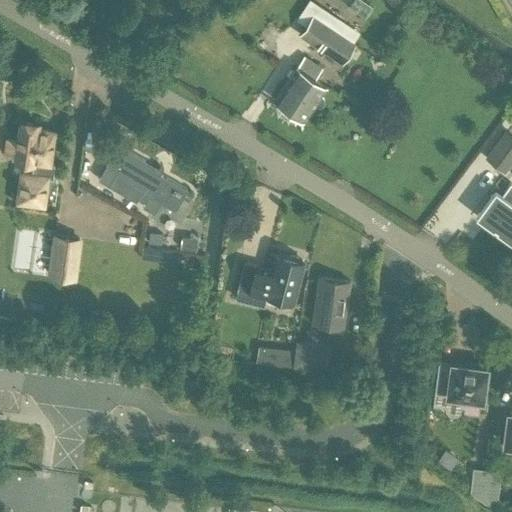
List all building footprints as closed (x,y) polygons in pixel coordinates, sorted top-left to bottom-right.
[(300,35),(341,63),(354,43),(312,16),(300,35)] [(274,100),(303,119),(309,110),(312,112),(315,113),(318,111),(323,103),(323,100),(322,97),(319,95),(325,86),(314,79),(322,68),(304,55),(296,67),(274,100)] [(17,201),(43,204),(47,177),(52,178),(54,164),(50,163),(55,130),(39,128),(39,124),(19,122),(16,140),(6,139),(4,154),(14,155),(14,160),(33,162),(31,174),(21,173),(17,201)] [(486,157),(505,171),(511,161),(511,136),(505,131),(486,157)] [(117,145),(105,165),(116,172),(109,185),(129,196),(130,194),(144,202),(141,206),(154,214),(160,203),(174,211),(183,197),(189,200),(190,197),(184,194),(187,189),(159,174),(163,168),(159,166),(156,171),(143,164),(145,161),(117,145)] [(476,216),(511,242),(511,184),(510,183),(501,195),(495,190),(476,216)] [(49,274),(74,278),(79,239),(55,235),(49,274)] [(200,239),(189,237),(187,249),(199,250),(200,239)] [(144,246),(143,258),(179,259),(179,247),(144,246)] [(243,264),(237,287),(270,296),(287,300),(291,301),(294,291),(302,260),(299,260),(297,257),(291,255),(288,257),(277,254),(272,272),(270,271),(243,264)] [(312,323),(343,327),(349,281),(318,277),(312,323)] [(294,365),(326,370),(329,345),(297,341),(294,365)] [(259,346),(256,360),(291,364),(293,350),(259,346)] [(432,405),(446,407),(446,411),(448,413),(452,415),(455,414),(458,412),(460,409),(461,401),(462,396),(482,399),(486,368),(481,367),(482,364),(470,363),(469,366),(451,364),(438,363),(432,405)] [(469,491),(482,501),(486,469),(473,468),(469,491)] [(486,469),(482,501),(495,510),(500,471),(486,469)]
